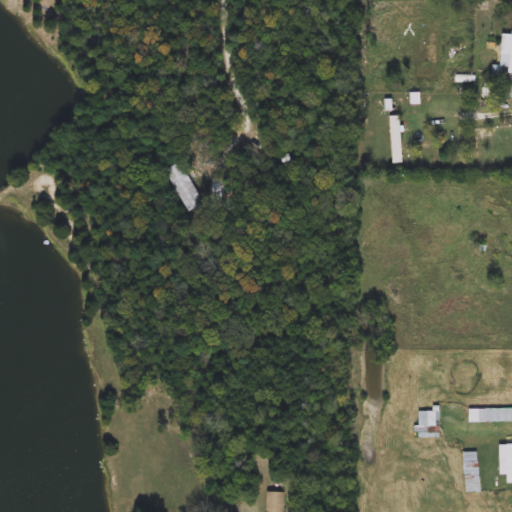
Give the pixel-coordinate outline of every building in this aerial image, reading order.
[(511,74),(509,74),(510,67),(501,67),(503,31),(511,31),(511,74)] [(401,163),(391,163),(391,116),(401,116),(401,163)] [(164,171),(180,162),(204,202),(189,212),(164,171)] [(511,422),(468,422),(468,409),(511,409),(511,422)] [(500,476),(500,444),(511,444),(511,484),(505,484),(505,476),(500,476)] [(479,492),(464,492),(464,452),(479,452),(479,492)] [(267,511),(267,492),(285,492),(285,511),(267,511)]
